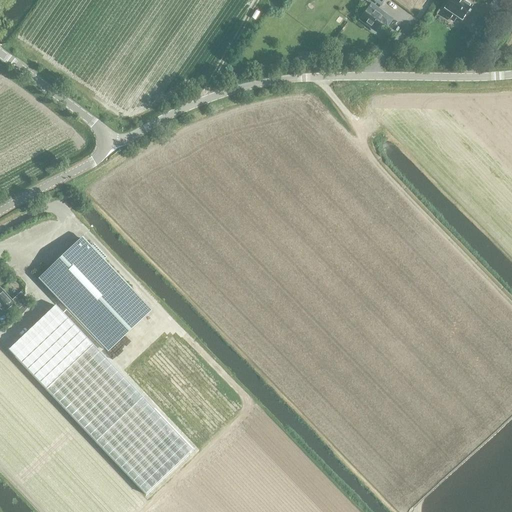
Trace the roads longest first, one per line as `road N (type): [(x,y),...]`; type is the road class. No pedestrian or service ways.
road 1 (unclassified): [(108,141),(274,80),(511,74)]
road 2 (track): [(432,223),(371,158),(350,115),(317,77)]
road 3 (unclassified): [(108,141),(0,53)]
road 4 (unclassified): [(0,211),(93,160),(108,141)]
